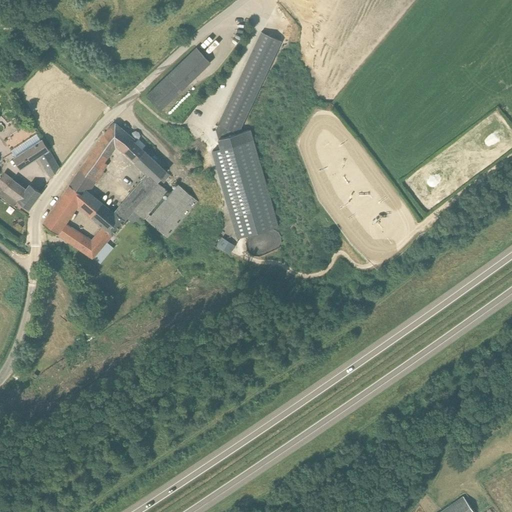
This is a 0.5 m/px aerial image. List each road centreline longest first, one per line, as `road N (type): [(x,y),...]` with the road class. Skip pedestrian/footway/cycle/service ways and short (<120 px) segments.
road 1 (track): [(511,157),(364,266),(338,253),(307,274),(243,254),(206,138),(262,21),(257,0)]
road 2 (primary): [(511,254),(137,511)]
road 3 (primary): [(188,511),(511,289)]
road 4 (unclassified): [(108,118),(243,0)]
road 5 (residential): [(33,267),(36,212),(108,118)]
